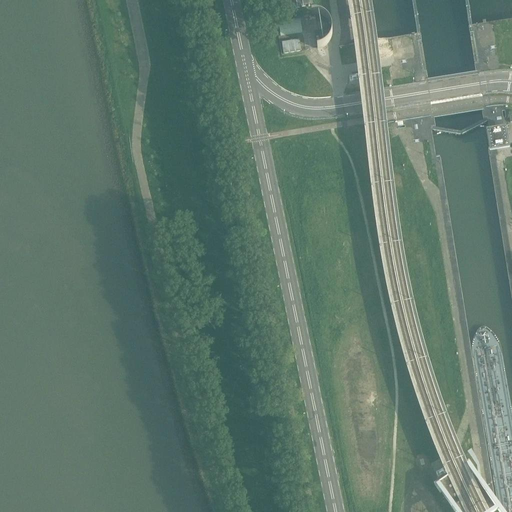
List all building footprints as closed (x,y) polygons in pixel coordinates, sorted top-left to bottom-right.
[(307,0),(283,0),(285,10),(309,5),(307,0)] [(278,22),(281,37),(302,34),(300,18),(278,22)] [(282,43),(284,55),(301,52),(299,40),(282,43)] [(391,47),(392,57),(403,56),(402,46),(391,47)] [(486,130),(489,149),(490,152),(510,149),(506,126),(486,130)]
